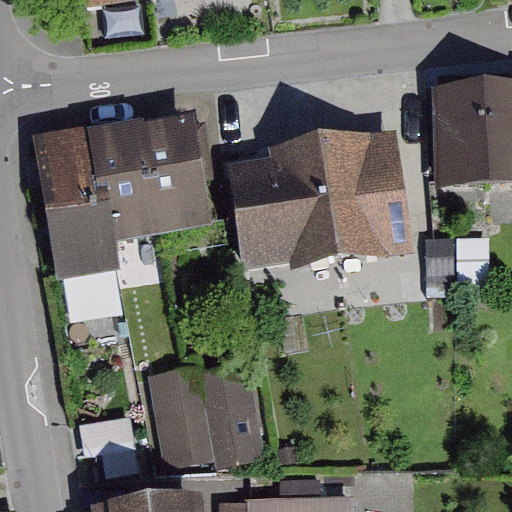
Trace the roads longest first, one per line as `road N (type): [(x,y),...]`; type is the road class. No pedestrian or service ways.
road 1 (residential): [(0,91),(511,33)]
road 2 (residential): [(0,274),(34,511)]
